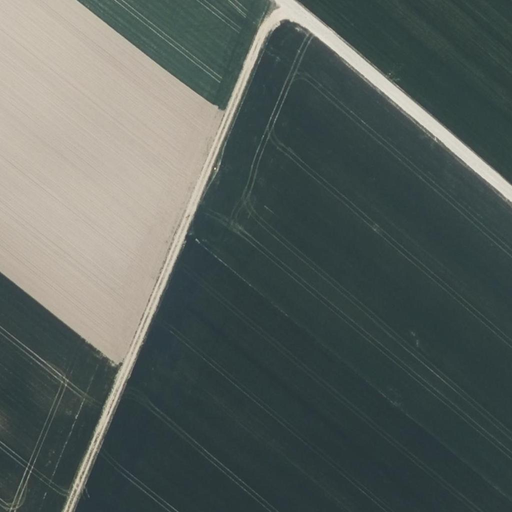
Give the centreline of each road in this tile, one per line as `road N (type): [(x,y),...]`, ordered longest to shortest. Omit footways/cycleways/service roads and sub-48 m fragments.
road 1 (track): [(282,0),(287,4),(260,29),(62,511)]
road 2 (track): [(511,193),(287,4)]
